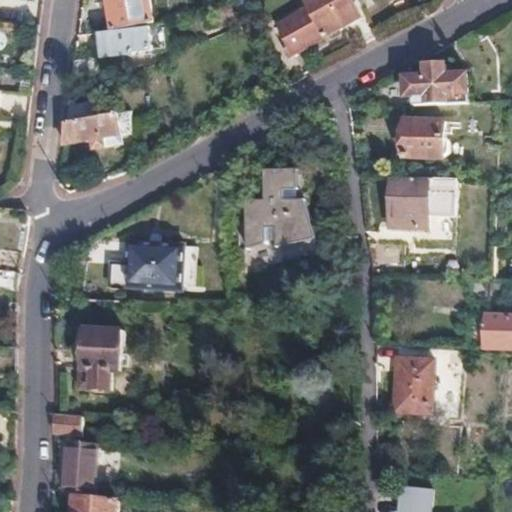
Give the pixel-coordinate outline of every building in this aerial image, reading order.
[(149,25),(143,0),(103,0),(111,33),(149,25)] [(286,57),(357,18),(347,0),(306,0),(308,4),(275,22),(287,45),(281,49),(286,57)] [(148,60),(145,33),(93,37),(94,64),(148,60)] [(466,104),(466,75),(444,75),(444,63),(423,63),(423,74),(401,75),(401,93),(407,93),(407,104),(466,104)] [(93,83),(94,71),(92,69),(69,66),(67,81),(93,83)] [(133,131),(109,127),(111,113),(64,105),(59,144),(89,149),(88,156),(120,161),(121,153),(130,154),(133,131)] [(445,121),(405,120),(404,155),(444,157),(445,121)] [(307,234),(296,200),(296,170),(262,171),(262,201),(242,201),(243,251),(261,245),(307,234)] [(463,186),(394,181),(391,226),(433,229),(431,247),(459,249),(463,186)] [(115,281),(187,289),(192,244),(136,238),(134,262),(118,260),(115,281)] [(0,272),(15,274),(17,256),(0,254),(0,272)] [(13,288),(15,274),(0,272),(0,291),(13,293),(13,288)] [(485,347),(488,315),(468,314),(466,345),(485,347)] [(511,349),(511,317),(488,315),(485,347),(511,349)] [(121,367),(124,328),(86,325),(83,363),(81,363),(79,383),(112,385),(113,367),(121,367)] [(0,361),(11,363),(11,347),(0,345),(0,361)] [(435,411),(438,362),(401,359),(396,408),(435,411)] [(82,433),(84,413),(54,410),(54,430),(82,433)] [(98,493),(103,443),(71,440),(65,490),(98,493)] [(394,492),(391,511),(434,511),(436,496),(394,492)] [(122,511),(124,500),(77,496),(75,511),(122,511)]
